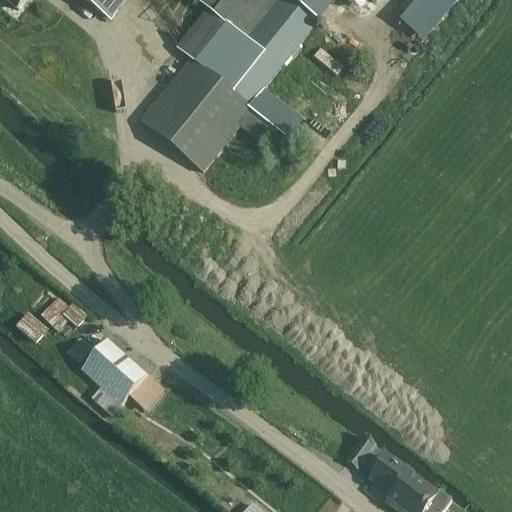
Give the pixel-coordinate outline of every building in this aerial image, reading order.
[(83,0),(110,21),(127,0),(3,0),(19,12),(28,0),(83,0)] [(253,115),(253,114),(255,113),(250,109),(264,93),(318,26),(319,25),(294,5),(287,0),(190,0),(207,13),(176,51),(190,63),(140,125),(202,176),(239,130),(240,131),(253,115)] [(264,93),(250,109),(255,113),(253,114),(273,131),(286,141),(301,123),(264,93)] [(253,114),(240,131),(260,147),(273,131),(253,114)] [(71,305),(60,317),(75,330),(86,319),(71,305)] [(26,315),(13,329),(33,347),(46,332),(26,315)] [(82,338),(68,354),(80,364),(94,349),(82,338)] [(146,413),(163,393),(147,379),(148,378),(107,344),(82,373),(79,377),(98,394),(91,401),(112,421),(123,408),(131,400),(146,413)] [(357,470),(363,463),(375,448),(366,440),(348,463),(357,470)] [(376,473),(370,481),(373,483),(392,498),(389,502),(401,511),(446,511),(451,506),(452,504),(440,495),(439,497),(438,498),(409,476),(396,467),(386,459),(385,461),(376,473)]
